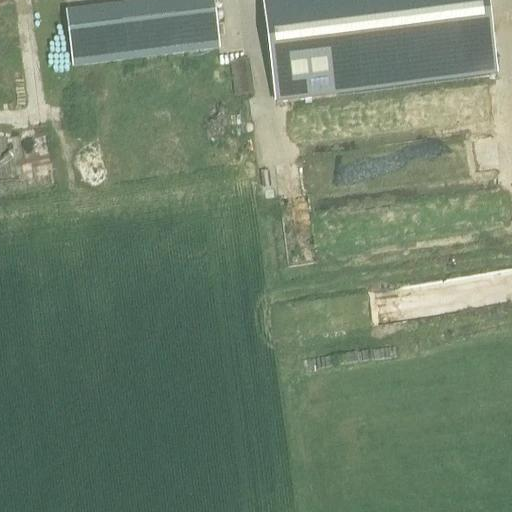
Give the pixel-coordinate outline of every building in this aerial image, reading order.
[(219,53),(212,0),(190,0),(66,15),(72,71),(219,53)] [(335,96),(335,88),(488,70),(479,0),(275,0),(287,102),(335,96)] [(21,17),(0,18),(0,38),(22,37),(21,17)] [(0,110),(28,108),(23,58),(0,60),(0,110)] [(249,61),(230,63),(235,97),(254,95),(249,61)] [(57,158),(47,159),(48,179),(59,178),(57,158)] [(224,182),(228,204),(247,201),(243,179),(224,182)] [(316,204),(294,207),(298,238),(320,235),(316,204)] [(364,224),(331,225),(332,239),(364,237),(364,224)] [(424,351),(316,368),(318,380),(426,363),(424,351)]
